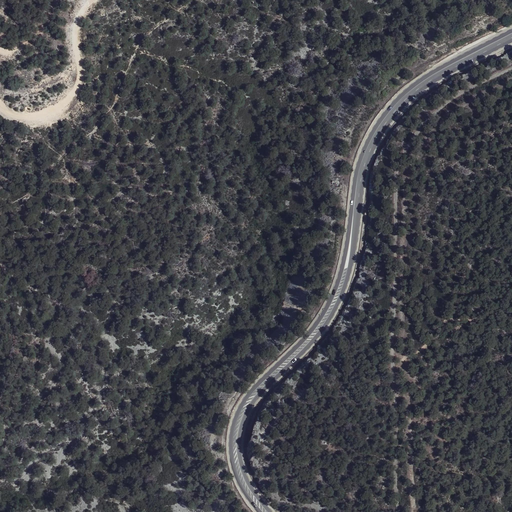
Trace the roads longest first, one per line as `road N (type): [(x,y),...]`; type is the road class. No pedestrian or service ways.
road 1 (track): [(402,511),(387,330),(396,171),(418,125),(511,63)]
road 2 (secondary): [(355,214),(324,312),(243,400),(230,433),(237,480),(259,511)]
road 3 (secondary): [(270,511),(241,466),(242,422),(335,308),(355,214)]
road 4 (secondary): [(355,214),(367,152),(400,103),(511,34)]
road 5 (track): [(90,0),(75,27),(77,70),(66,98),(51,115),(16,116),(0,106)]
